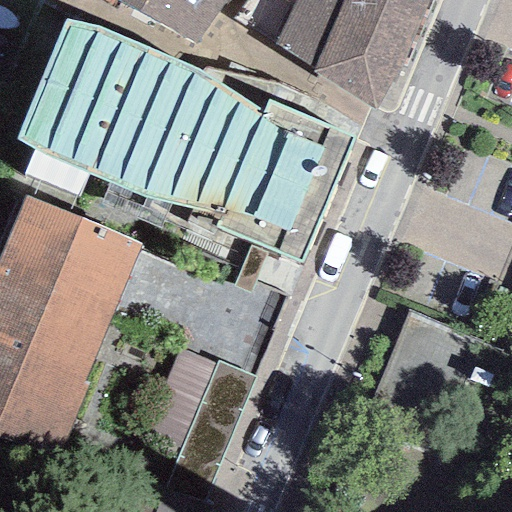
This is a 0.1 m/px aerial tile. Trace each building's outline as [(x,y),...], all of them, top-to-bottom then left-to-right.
[(238,3),(231,0),(91,0),(195,61),(238,3)] [(302,0),(251,0),(232,23),(278,49),(302,0)] [(302,0),(278,49),(265,74),(376,131),(434,0),(302,0)] [(95,47),(64,40),(13,160),(42,174),(144,219),(219,229),(216,245),(302,283),(353,153),(265,119),(264,129),(199,90),(95,47)] [(0,272),(0,458),(55,479),(138,259),(22,215),(0,272)] [(204,511),(251,363),(179,340),(146,443),(176,453),(156,511),(204,511)]
